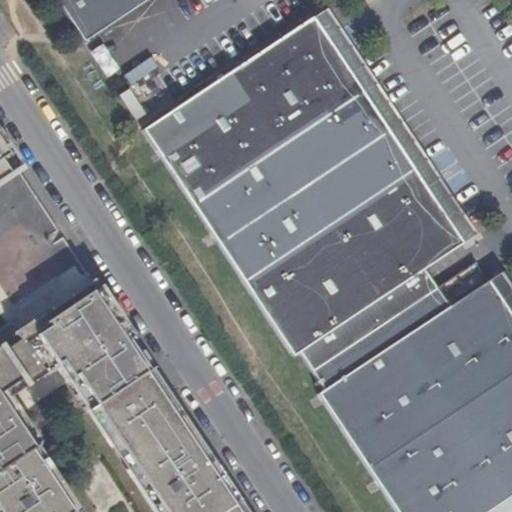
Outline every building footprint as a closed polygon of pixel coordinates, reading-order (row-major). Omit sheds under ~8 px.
[(54,0),(83,43),(146,0),(54,0)] [(191,206),(360,93),(336,56),(310,16),(140,130),(191,206)] [(360,93),(191,206),(242,282),(411,169),(385,130),(360,93)] [(0,182),(9,176),(3,169),(15,161),(0,139),(0,182)] [(3,169),(9,176),(20,169),(15,161),(3,169)] [(297,352),(421,270),(460,243),(434,203),(411,169),(242,282),(291,357),(297,352)] [(421,270),(297,352),(310,372),(435,289),(421,270)] [(511,322),(486,284),(448,308),(322,391),(316,395),(393,511),(488,511),(511,497),(511,322)] [(0,346),(0,381),(12,399),(59,369),(37,337),(44,331),(43,327),(95,293),(92,287),(17,336),(21,342),(5,352),(0,346)] [(139,357),(143,355),(100,289),(95,293),(139,357)] [(322,391),(448,308),(435,289),(310,372),(322,391)] [(139,357),(95,293),(43,327),(44,331),(37,337),(59,369),(68,381),(77,377),(87,392),(79,398),(89,412),(90,410),(146,373),(152,369),(143,355),(139,357)] [(242,511),(167,397),(161,397),(146,373),(90,410),(157,511),(242,511)] [(77,377),(68,381),(79,398),(87,392),(77,377)] [(0,471),(16,460),(34,449),(42,442),(33,429),(25,434),(14,418),(22,413),(12,399),(0,381),(0,471)] [(33,429),(22,413),(14,418),(25,434),(33,429)] [(16,460),(0,471),(0,511),(74,511),(34,449),(16,460)] [(511,511),(511,497),(488,511),(511,511)]
